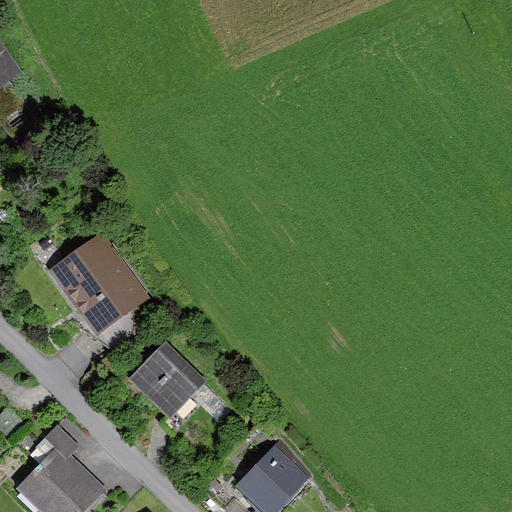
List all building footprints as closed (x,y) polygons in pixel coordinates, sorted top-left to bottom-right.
[(0,83),(16,72),(0,51),(0,83)] [(145,299),(94,233),(43,272),(94,338),(145,299)] [(200,382),(160,345),(126,381),(165,418),(200,382)] [(39,440),(48,449),(12,486),(38,511),(70,511),(97,484),(66,454),(84,436),(63,416),(39,440)] [(277,511),(310,479),(273,444),(233,487),(258,511),(277,511)]
